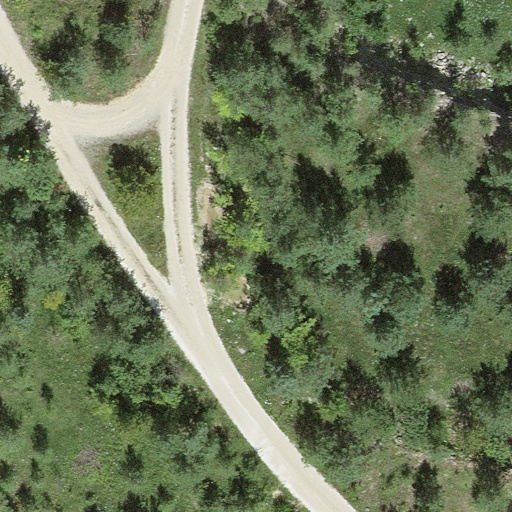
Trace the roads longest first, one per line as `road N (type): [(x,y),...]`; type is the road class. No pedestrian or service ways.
road 1 (track): [(0,43),(43,125),(203,370),(322,511)]
road 2 (track): [(43,125),(106,124),(149,109),(167,89),(176,266),(203,370)]
